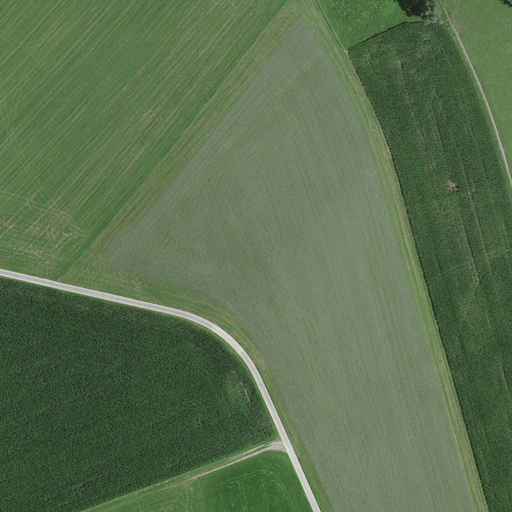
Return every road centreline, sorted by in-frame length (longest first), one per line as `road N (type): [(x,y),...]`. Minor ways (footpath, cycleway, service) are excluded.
road 1 (track): [(0,274),(205,323),(252,364),(317,511)]
road 2 (track): [(486,511),(409,230)]
